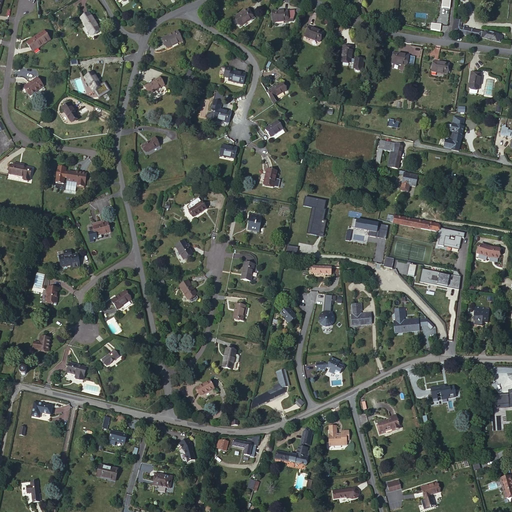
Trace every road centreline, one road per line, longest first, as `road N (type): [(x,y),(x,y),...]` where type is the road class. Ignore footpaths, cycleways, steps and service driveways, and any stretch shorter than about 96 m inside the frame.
road 1 (residential): [(24,2),(6,75),(10,124),(46,147),(118,156)]
road 2 (residential): [(511,53),(408,37),(311,0)]
road 3 (residential): [(173,420),(0,380)]
road 4 (residential): [(511,359),(415,362),(351,393)]
road 5 (residential): [(183,10),(255,63),(239,132)]
road 6 (residential): [(314,412),(226,430),(173,420)]
road 7 (residential): [(166,387),(206,342),(217,260)]
road 8 (residential): [(139,263),(166,387)]
road 9 (residential): [(351,393),(380,511)]
